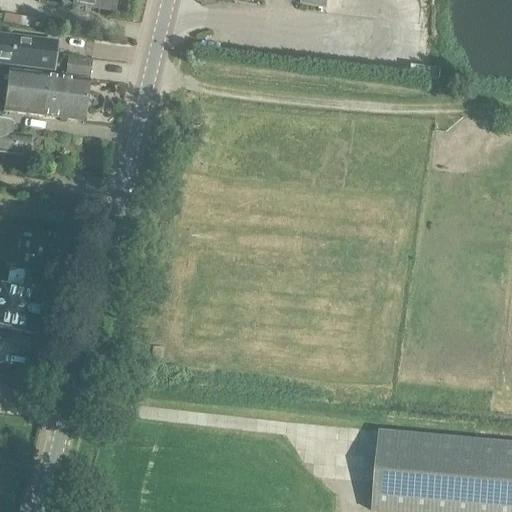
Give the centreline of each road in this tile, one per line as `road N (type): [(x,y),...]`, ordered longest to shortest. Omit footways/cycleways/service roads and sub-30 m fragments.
road 1 (secondary): [(36,511),(168,0)]
road 2 (track): [(511,111),(380,109),(151,79)]
